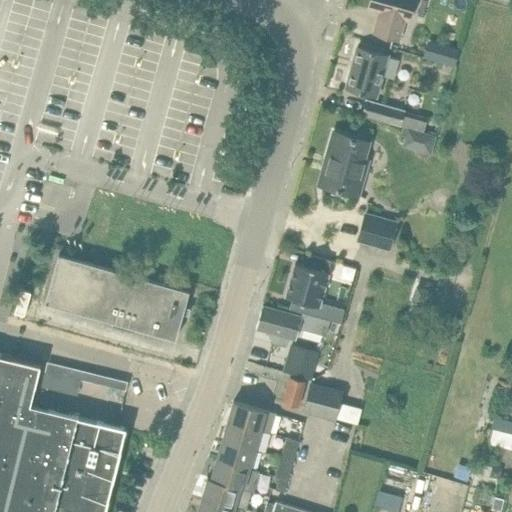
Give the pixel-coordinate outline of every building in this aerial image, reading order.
[(408,21),(413,0),(369,0),(367,9),(379,12),(373,32),(398,39),(404,20),(408,21)] [(345,88),(365,93),(376,97),(382,75),(393,79),(398,60),(387,57),(388,54),(357,46),(345,88)] [(366,101),(362,115),(400,126),(404,112),(366,101)] [(405,127),(403,133),(409,135),(406,147),(418,151),(423,132),(405,127)] [(323,185),(342,191),(358,195),(363,176),(359,174),(368,141),(333,131),(326,157),(331,159),(323,185)] [(358,239),(391,249),(398,223),(365,213),(358,239)] [(295,263),(285,296),(299,300),(297,310),(302,312),(330,319),(340,322),(344,308),(320,301),(331,260),(308,253),(304,265),(295,263)] [(45,302),(175,338),(189,290),(58,254),(45,302)] [(332,286),(349,290),(355,267),(337,262),(332,286)] [(433,291),(417,286),(409,310),(425,316),(433,291)] [(15,313),(24,316),(31,293),(21,290),(15,313)] [(301,316),(262,305),(256,328),(272,333),(270,340),(271,342),(285,346),(287,345),(289,337),(294,339),(295,336),(296,336),(299,328),(326,335),(330,319),(302,312),(301,316)] [(463,320),(444,315),(439,336),(458,341),(463,320)] [(289,372),(308,377),(310,378),(318,353),(296,347),(289,372)] [(0,511),(104,511),(126,427),(31,401),(40,364),(0,354),(0,511)] [(47,362),(41,386),(65,392),(71,368),(47,362)] [(282,402),(297,406),(305,381),(290,377),(282,402)] [(336,420),(343,391),(312,383),(304,411),(336,420)] [(266,410),(233,400),(227,420),(260,430),(266,410)] [(511,423),(495,419),(489,442),(511,448),(511,423)] [(260,430),(227,420),(222,440),(255,450),(260,430)] [(299,441),(287,437),(281,457),(293,460),(299,441)] [(249,468),(255,450),(222,440),(216,459),(249,468)] [(293,460),(281,457),(276,476),(281,478),(288,480),(293,460)] [(216,459),(210,479),(251,492),(254,493),(260,472),(216,459)] [(207,478),(202,496),(236,506),(242,508),(243,507),(247,508),(251,492),(210,479),(207,478)] [(288,480),(281,478),(277,490),(284,492),(288,480)] [(202,496),(197,511),(241,511),(242,508),(202,496)] [(316,511),(275,501),(274,504),(271,511),(316,511)] [(267,502),(264,511),(271,511),(274,504),(267,502)]
